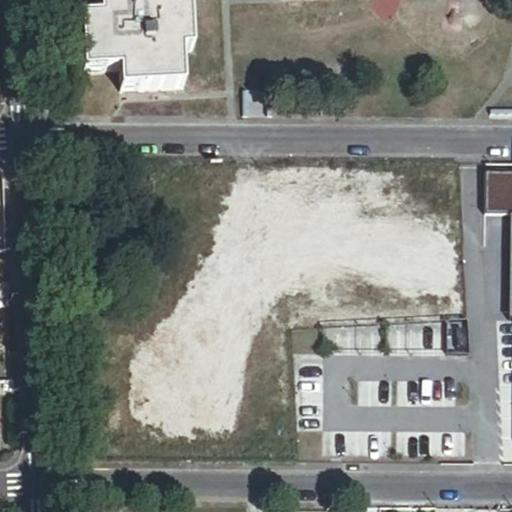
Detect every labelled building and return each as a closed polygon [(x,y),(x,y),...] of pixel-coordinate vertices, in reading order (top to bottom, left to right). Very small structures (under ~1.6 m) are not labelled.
[(191,55),(188,0),(98,0),(99,22),(80,22),(82,75),(120,73),(121,94),(183,91),(181,55),(191,55)] [(511,174),(485,174),(484,216),(509,217),(511,216),(511,174)] [(91,207),(111,206),(110,187),(90,188),(91,207)] [(213,230),(236,230),(234,189),(211,189),(213,230)] [(355,193),(267,197),(271,289),(358,285),(359,299),(455,295),(453,243),(357,247),(355,193)] [(466,322),(323,329),(323,355),(467,356),(466,322)] [(153,421),(246,416),(242,330),(149,334),(153,421)]
